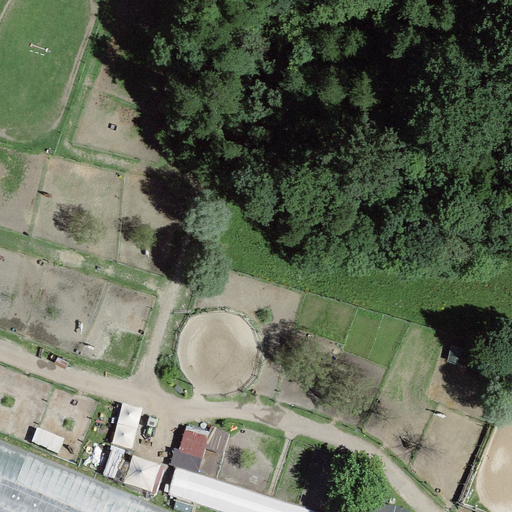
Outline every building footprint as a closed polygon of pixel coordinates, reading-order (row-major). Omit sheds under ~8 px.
[(465,349),(450,346),(447,361),(461,364),(465,349)] [(229,440),(210,433),(203,451),(222,458),(229,440)] [(91,439),(82,461),(114,474),(123,452),(91,439)] [(157,511),(0,445),(0,511),(157,511)] [(157,488),(163,460),(132,453),(126,482),(157,488)] [(200,460),(174,453),(170,469),(196,476),(200,460)] [(305,511),(176,471),(168,497),(215,511),(305,511)]
